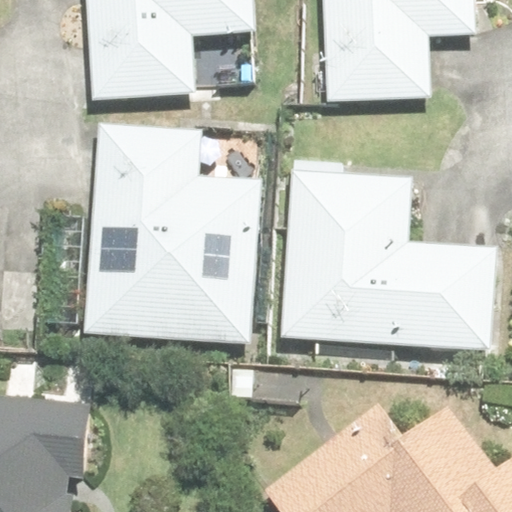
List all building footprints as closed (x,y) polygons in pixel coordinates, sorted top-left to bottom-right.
[(28,0),(31,152),(146,150),(144,92),(201,91),(199,0),(28,0)] [(264,0),(270,152),(376,149),(374,88),(432,85),(426,0),(264,0)] [(213,220),(148,216),(151,175),(41,168),(26,383),(116,390),(116,391),(203,396),(213,220)] [(359,219),(233,216),(228,389),(442,396),(445,290),(357,287),(359,219)] [(511,301),(480,299),(472,408),(511,410),(511,301)] [(511,511),(511,479),(453,411),(409,449),(375,409),(267,499),(277,511),(511,511)] [(35,511),(42,451),(0,446),(0,511),(35,511)]
